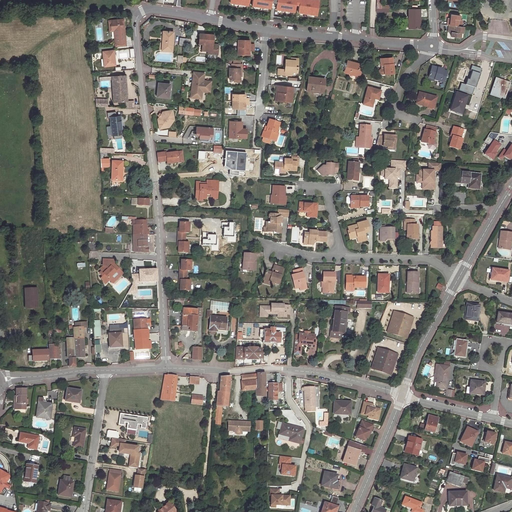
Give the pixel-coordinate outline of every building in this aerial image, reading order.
[(229,0),(230,2),(248,5),(248,0),(252,0),(252,5),(270,8),(271,5),(271,0),(229,0)] [(273,0),(273,6),(276,6),(276,9),(294,11),(295,4),(299,5),(298,12),(316,15),(318,0),(310,0),(310,3),(307,2),(307,0),(273,0)] [(420,9),(409,9),(409,17),(411,17),(411,28),(420,28),(420,18),(420,9)] [(450,21),(448,21),(447,25),(449,25),(449,29),(452,30),(452,33),(451,36),(460,37),(460,33),(462,33),(463,27),(461,27),(462,20),(459,20),(460,15),(451,15),(451,19),(450,21)] [(123,20),(109,21),(110,31),(114,30),(116,46),(125,45),(123,20)] [(163,32),(163,37),(162,49),(171,50),(171,44),(172,33),(163,32)] [(213,35),(203,34),(199,34),(199,43),(202,44),(204,44),(203,46),(202,45),(202,50),(208,51),(212,51),(212,53),(215,54),(218,52),(218,46),(217,45),(213,45),(213,35)] [(249,40),(238,40),(238,54),(249,54),(249,51),(253,51),(253,44),(249,44),(249,40)] [(114,58),(113,51),(103,52),(103,59),(104,66),(114,65),(113,58),(114,58)] [(393,73),(392,57),(380,58),(381,68),(379,70),(379,73),(382,74),(393,73)] [(295,60),(291,60),(285,60),(285,64),(286,64),(285,69),(283,69),(278,69),(278,74),(291,75),(291,72),(297,72),(297,66),(294,66),(295,60)] [(362,65),(347,61),(344,72),(349,74),(350,72),(359,75),(362,65)] [(242,64),(240,64),(233,64),(231,64),(231,68),(229,68),(229,79),(234,79),(234,82),(239,82),(239,76),(239,68),(242,68),(242,64)] [(440,77),(444,78),(446,72),(442,70),(442,69),(431,66),(428,76),(434,78),(433,79),(439,81),(440,77)] [(204,73),(193,72),(192,83),(195,83),(194,86),(192,86),(191,97),(198,98),(198,94),(202,94),(202,91),(210,92),(211,81),(203,80),(204,73)] [(125,75),(112,76),(112,79),(114,102),(127,101),(125,75)] [(325,79),(308,77),(307,89),(323,90),(325,79)] [(499,82),(500,80),(495,79),(490,94),(504,99),(505,94),(504,93),(507,84),(499,82)] [(509,83),(500,80),(499,82),(507,84),(504,93),(505,94),(509,83)] [(168,98),(170,84),(159,83),(158,91),(157,96),(168,98)] [(293,87),(279,86),(279,93),(277,93),(276,101),(292,102),(293,87)] [(381,90),(367,86),(362,104),(371,106),(374,98),(378,99),(381,90)] [(424,104),(423,106),(433,109),(436,98),(419,93),(416,102),(424,104)] [(467,96),(456,93),(450,111),(459,114),(462,106),(464,106),(467,96)] [(244,97),(244,94),(232,94),(232,108),(244,108),(244,104),(245,104),(248,104),(248,97),(245,97),(244,97)] [(171,120),(174,119),(172,110),(163,111),(161,114),(160,116),(158,119),(159,128),(169,127),(168,123),(171,120)] [(115,112),(107,113),(108,118),(110,118),(112,135),(113,135),(121,134),(122,133),(120,116),(116,117),(115,112)] [(240,128),(242,128),(242,121),(237,121),(237,120),(233,120),(233,121),(229,121),(229,137),(238,137),(238,136),(245,136),(245,130),(240,130),(240,128)] [(264,137),(269,139),(275,141),(278,134),(276,133),(279,124),(269,120),(267,127),(268,127),(266,132),(263,132),(261,136),(264,137)] [(369,146),(369,139),(370,126),(360,125),(359,137),(358,147),(372,148),(372,146),(369,146)] [(212,128),(196,126),(195,135),(199,135),(199,140),(207,141),(208,136),(212,136),(212,128)] [(462,130),(453,127),(450,136),(452,137),(449,146),(458,149),(462,139),(463,140),(467,130),(463,129),(462,130)] [(425,130),(424,129),(421,141),(432,145),(435,133),(434,132),(425,130)] [(383,136),(378,136),(376,145),(387,146),(392,147),(393,142),(395,142),(395,136),(383,135),(383,136)] [(166,153),(156,154),(157,162),(166,161),(167,164),(178,162),(177,159),(182,158),(182,152),(166,154),(166,153)] [(103,158),(101,158),(100,158),(101,166),(102,166),(109,166),(109,158),(103,158)] [(290,162),(284,161),(284,163),(275,162),(274,174),(279,175),(279,173),(285,174),(285,170),(285,169),(289,169),(289,171),(295,171),(296,166),(298,166),(298,158),(291,158),(291,160),(290,162)] [(406,169),(406,161),(391,160),(391,169),(381,169),(381,176),(385,176),(385,179),(389,179),(389,184),(396,184),(396,179),(394,179),(395,177),(396,177),(399,177),(399,169),(406,169)] [(112,162),(112,180),(122,181),(122,162),(112,162)] [(355,175),(358,175),(359,163),(348,162),(347,180),(355,180),(355,175)] [(337,164),(325,163),(325,166),(323,166),(317,170),(322,176),(325,176),(325,175),(333,175),(333,172),(336,172),(337,164)] [(441,171),(441,164),(438,163),(429,163),(429,170),(419,170),(419,175),(417,175),(416,182),(423,182),(422,184),(429,184),(429,187),(434,187),(434,180),(433,180),(433,177),(433,171),(441,171)] [(468,183),(468,187),(479,188),(480,174),(455,172),(455,182),(468,183)] [(206,185),(200,185),(199,191),(196,191),(195,197),(199,197),(199,199),(206,200),(206,197),(206,195),(210,195),(210,197),(212,197),(217,198),(217,186),(209,186),(209,181),(206,181),(206,185)] [(285,187),(272,187),(272,196),(271,195),(270,204),(285,205),(286,197),(284,196),(285,187)] [(350,206),(359,206),(368,206),(368,196),(350,196),(350,206)] [(307,211),(307,212),(306,216),(316,217),(317,204),(299,203),(299,211),(305,212),(305,211),(307,211)] [(278,209),(277,214),(270,214),(269,215),(269,218),(270,218),(270,222),(266,222),(266,227),(267,228),(267,231),(273,232),(273,233),(280,233),(280,227),(278,227),(279,223),(281,222),(281,219),(280,217),(281,216),(288,217),(289,210),(278,209)] [(414,220),(404,220),(404,225),(407,225),(406,238),(418,239),(419,234),(417,234),(417,225),(414,225),(414,220)] [(133,225),(133,235),(146,235),(149,235),(148,230),(146,230),(146,225),(136,225),(136,221),(133,221),(133,225)] [(359,234),(361,242),(366,240),(365,233),(368,232),(367,227),(368,226),(367,221),(357,224),(357,225),(348,227),(349,231),(347,231),(349,237),(359,234)] [(178,232),(177,237),(185,238),(185,233),(188,233),(189,223),(179,222),(179,228),(179,232),(178,232)] [(442,227),(433,226),(433,231),(431,231),(431,247),(441,247),(442,227)] [(393,228),(380,228),(380,240),(380,241),(386,242),(386,239),(393,239),(393,228)] [(316,240),(316,241),(325,242),(326,233),(317,232),(317,231),(309,230),(309,233),(305,233),(303,244),(313,245),(313,241),(313,240),(316,240)] [(501,241),(500,248),(510,250),(511,234),(511,233),(501,232),(499,241),(501,241)] [(146,235),(133,235),(134,251),(148,252),(148,246),(147,246),(146,235)] [(185,238),(177,237),(177,242),(178,242),(178,246),(178,252),(187,252),(188,243),(185,243),(185,238)] [(92,243),(88,242),(89,252),(97,252),(97,246),(92,246),(92,243)] [(253,270),(254,263),(254,254),(244,254),(242,269),(253,270)] [(113,260),(103,260),(102,266),(100,269),(101,271),(99,273),(102,276),(99,279),(104,283),(108,280),(111,282),(118,275),(119,276),(122,273),(117,268),(116,269),(115,269),(113,268),(113,264),(113,260)] [(179,270),(179,275),(187,276),(187,270),(190,270),(191,261),(181,260),(181,266),(181,270),(179,270)] [(264,280),(274,283),(278,284),(283,268),(274,265),(272,269),(274,270),(273,273),(272,275),(270,274),(271,272),(266,271),(263,280),(264,280)] [(491,279),(497,280),(507,282),(509,271),(492,268),(491,275),(491,279)] [(302,286),(305,285),(302,273),(301,273),(300,269),(294,270),(295,274),(291,275),(294,288),(299,287),(300,288),(302,287),(302,286)] [(157,282),(156,270),(139,270),(139,274),(131,275),(132,283),(140,283),(139,282),(157,282)] [(324,282),(324,293),(333,293),(333,283),(334,283),(335,273),(323,272),(323,282),(324,282)] [(416,282),(418,282),(418,272),(407,272),(407,293),(416,293),(416,282)] [(387,283),(388,283),(389,275),(378,274),(377,292),(387,293),(387,283)] [(187,276),(179,275),(179,280),(180,280),(180,284),(180,290),(189,290),(190,281),(187,280),(187,276)] [(351,278),(351,276),(351,275),(346,275),(346,287),(353,287),(365,288),(365,277),(356,276),(356,278),(351,278)] [(37,288),(24,289),(25,308),(38,307),(37,288)] [(184,296),(180,296),(180,301),(174,300),(174,305),(182,305),(182,301),(184,301),(184,296)] [(479,305),(467,303),(464,319),(477,321),(479,305)] [(289,314),(289,305),(283,305),(283,304),(271,304),(271,306),(260,306),(260,317),(266,317),(266,312),(278,312),(278,313),(278,316),(285,317),(286,314),(289,314)] [(346,313),(347,308),(335,306),(332,331),(341,332),(342,333),(343,326),(341,326),(342,321),(345,322),(346,313)] [(202,317),(202,308),(190,308),(190,309),(183,309),(182,326),(190,327),(190,331),(195,331),(196,331),(197,316),(202,317)] [(411,317),(396,312),(394,318),(392,323),(391,327),(389,333),(404,338),(406,333),(408,328),(409,323),(411,317)] [(501,322),(511,324),(511,314),(498,312),(497,321),(501,322)] [(226,318),(211,317),(207,316),(206,318),(210,318),(209,331),(216,331),(217,331),(217,329),(227,330),(228,323),(226,323),(226,318)] [(146,326),(146,319),(133,320),(134,330),(134,339),(135,339),(135,349),(148,348),(147,342),(147,339),(148,339),(147,329),(146,326)] [(75,328),(73,328),(73,331),(74,335),(71,335),(71,338),(74,338),(74,349),(75,358),(84,357),(82,327),(75,328)] [(279,343),(280,333),(274,333),(274,328),(270,328),(270,329),(264,329),(264,330),(260,330),(259,337),(264,337),(264,342),(279,343)] [(123,329),(119,329),(109,330),(110,333),(108,333),(109,348),(121,347),(121,333),(123,333),(123,329)] [(298,339),(298,340),(301,341),(301,344),(306,345),(307,343),(308,343),(308,347),(313,347),(314,334),(309,334),(309,335),(304,334),(304,333),(299,333),(298,339)] [(466,341),(457,340),(457,344),(456,344),(454,356),(464,357),(466,341)] [(59,345),(49,345),(50,358),(60,358),(59,345)] [(239,348),(236,348),(235,359),(243,359),(243,358),(247,358),(247,359),(257,360),(257,358),(261,358),(261,349),(257,349),(257,348),(247,347),(247,349),(243,349),(243,347),(240,347),(239,348)] [(202,348),(193,348),(193,360),(202,360),(202,348)] [(68,366),(68,367),(76,366),(75,358),(74,349),(68,349),(68,357),(69,363),(67,363),(68,366)] [(395,354),(380,349),(378,354),(376,359),(375,364),(373,369),(388,373),(389,369),(391,363),(393,359),(395,354)] [(47,350),(32,351),(33,356),(28,356),(29,361),(48,360),(47,350)] [(438,372),(436,382),(438,382),(437,388),(446,389),(449,366),(439,365),(437,365),(436,365),(435,372),(438,372)] [(257,374),(257,389),(256,389),(256,390),(255,396),(260,397),(265,397),(265,373),(257,374)] [(167,375),(164,375),(160,399),(173,402),(176,376),(167,374),(167,375)] [(230,377),(221,377),(219,392),(217,391),(216,400),(228,400),(230,377)] [(256,389),(256,382),(253,382),(254,379),(244,380),(244,391),(256,390),(256,389)] [(469,393),(482,395),(483,387),(484,387),(485,382),(471,380),(470,387),(466,387),(466,393),(469,394),(469,393)] [(277,383),(269,383),(268,400),(277,400),(277,399),(277,392),(277,383)] [(303,387),(304,407),(305,407),(306,407),(307,411),(315,411),(314,387),(303,387)] [(67,388),(65,400),(79,402),(81,391),(67,388)] [(26,389),(16,389),(16,396),(14,396),(14,409),(25,409),(25,404),(26,399),(26,389)] [(451,390),(446,389),(445,396),(453,397),(454,392),(451,391),(451,390)] [(202,397),(192,396),(191,404),(202,405),(202,397)] [(43,404),(43,403),(38,402),(36,417),(50,419),(52,406),(43,404)] [(334,403),(333,413),(350,414),(350,402),(340,402),(340,403),(334,403)] [(372,404),(363,402),(361,414),(372,416),(372,418),(377,419),(380,409),(374,408),(374,409),(371,408),(372,406),(372,404)] [(147,418),(120,414),(118,425),(124,426),(125,423),(127,423),(127,429),(136,430),(137,425),(141,425),(140,428),(145,429),(147,418)] [(438,418),(428,415),(426,425),(424,430),(434,433),(438,418)] [(250,422),(228,421),(228,430),(235,431),(236,433),(237,434),(239,435),(242,434),(243,433),(243,431),(249,431),(250,422)] [(373,425),(362,421),(355,437),(361,439),(364,440),(366,436),(368,431),(370,432),(373,425)] [(303,429),(282,424),(280,429),(278,438),(299,443),(300,443),(300,438),(303,429)] [(477,433),(467,427),(460,441),(471,446),(477,433)] [(85,430),(74,428),(73,437),(75,437),(73,446),(82,447),(85,430)] [(495,434),(487,432),(485,442),(493,444),(495,434)] [(39,436),(20,433),(19,442),(28,444),(28,448),(36,450),(39,436)] [(409,436),(404,452),(417,455),(421,440),(409,436)] [(120,446),(121,439),(112,438),(111,447),(115,448),(115,445),(120,446)] [(125,440),(121,439),(120,446),(119,452),(131,454),(130,459),(138,460),(139,455),(136,455),(137,452),(137,447),(124,445),(125,440)] [(365,446),(349,441),(342,462),(353,465),(356,457),(357,457),(358,453),(362,455),(365,446)] [(509,455),(511,444),(505,442),(502,453),(509,455)] [(464,465),(466,455),(457,453),(456,454),(453,453),(450,465),(454,466),(455,463),(464,465)] [(290,457),(279,456),(278,464),(280,465),(279,469),(281,469),(280,474),(293,476),(294,466),(289,466),(286,465),(288,464),(289,464),(290,457)] [(478,461),(475,460),(472,470),(482,472),(484,462),(489,463),(490,459),(479,457),(478,461)] [(138,460),(130,459),(129,466),(137,468),(138,460)] [(35,483),(37,466),(26,464),(24,481),(35,483)] [(417,468),(404,464),(400,478),(403,478),(413,481),(413,483),(418,485),(420,478),(414,477),(417,468)] [(0,469),(0,492),(4,487),(8,489),(10,486),(6,483),(9,477),(9,475),(0,469)] [(118,491),(121,471),(110,469),(107,490),(118,491)] [(461,482),(463,477),(458,475),(459,471),(454,469),(452,474),(449,472),(447,481),(460,486),(461,482)] [(337,475),(324,472),(320,486),(336,489),(338,482),(336,481),(337,475)] [(137,476),(135,475),(133,487),(134,487),(134,490),(140,491),(140,488),(141,488),(143,477),(137,476)] [(511,479),(497,475),(494,490),(503,493),(505,488),(509,489),(511,479)] [(73,483),(60,480),(58,495),(70,497),(71,492),(72,492),(73,483)] [(278,490),(269,489),(269,496),(270,496),(270,507),(274,507),(275,505),(289,506),(289,496),(281,496),(281,497),(279,497),(279,496),(278,496),(278,490)] [(466,505),(466,492),(449,492),(449,506),(466,505)] [(434,498),(426,496),(424,502),(432,505),(434,498)] [(421,503),(405,497),(402,505),(412,509),(410,511),(422,511),(422,510),(419,509),(421,503)] [(381,501),(374,499),(372,505),(374,506),(371,511),(384,511),(385,510),(379,507),(381,501)] [(107,500),(105,511),(121,511),(123,503),(107,500)] [(50,504),(38,502),(36,511),(46,511),(47,510),(47,508),(50,508),(50,504)] [(176,511),(177,511),(169,502),(162,507),(163,508),(159,511),(157,511),(176,511)] [(335,511),(337,507),(324,503),(323,507),(320,505),(319,507),(323,508),(321,511),(335,511)]
